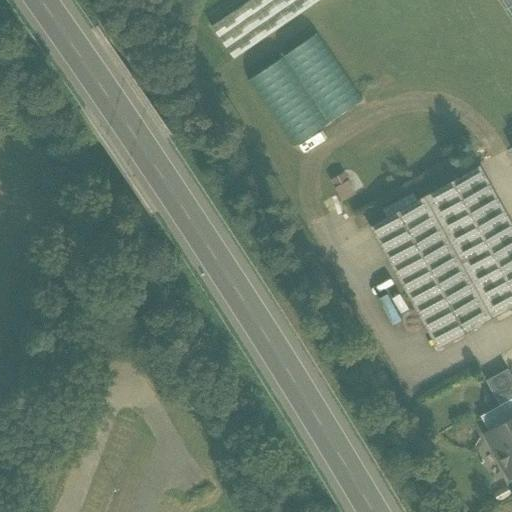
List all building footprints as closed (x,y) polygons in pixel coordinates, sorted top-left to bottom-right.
[(250,0),(251,0),(211,27),(233,59),(320,0),(250,0)] [(511,0),(497,0),(511,24),(511,0)] [(316,34),(248,81),(293,147),(362,100),(316,34)] [(511,227),(478,167),(369,227),(437,349),(511,307),(511,227)] [(511,378),(507,369),(485,381),(499,406),(511,399),(511,398),(511,378)] [(499,406),(480,417),(488,433),(511,419),(511,400),(511,399),(499,406)] [(511,419),(488,433),(485,434),(509,478),(511,476),(511,419)]
